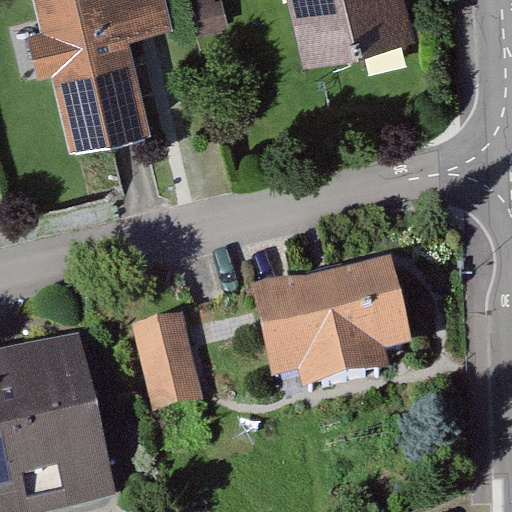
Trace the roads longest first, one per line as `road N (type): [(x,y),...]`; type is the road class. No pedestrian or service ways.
road 1 (residential): [(0,278),(438,176),(511,130)]
road 2 (residential): [(501,0),(511,130)]
